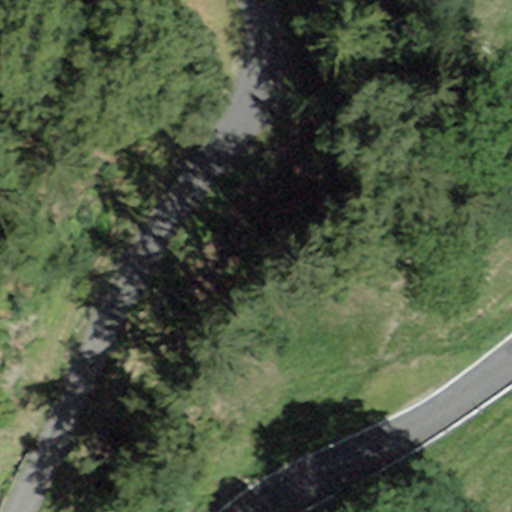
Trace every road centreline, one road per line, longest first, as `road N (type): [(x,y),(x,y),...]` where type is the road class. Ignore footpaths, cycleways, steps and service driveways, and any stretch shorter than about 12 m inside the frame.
road 1 (unclassified): [(265,0),(265,70),(250,113),(143,250),(19,511)]
road 2 (unclassified): [(511,359),(415,424),(252,511)]
